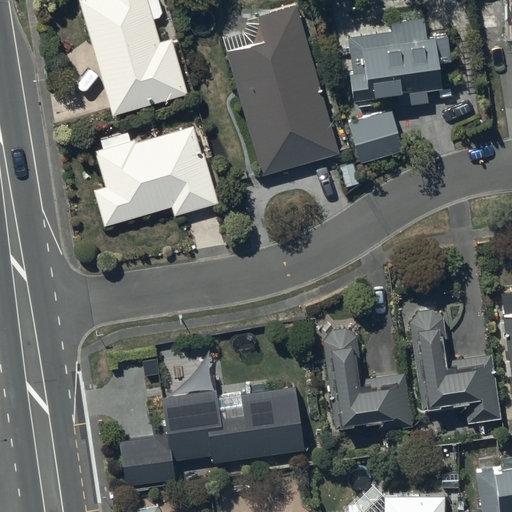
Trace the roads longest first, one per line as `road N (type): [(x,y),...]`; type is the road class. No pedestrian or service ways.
road 1 (residential): [(24,309),(253,276),(325,248),(426,186),(511,163)]
road 2 (residential): [(24,309),(52,495)]
road 3 (residential): [(0,150),(24,309)]
